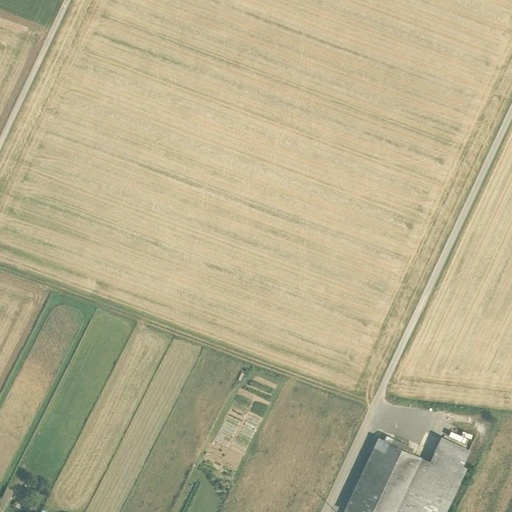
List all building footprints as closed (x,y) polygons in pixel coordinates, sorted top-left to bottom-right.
[(468,452),(440,440),(434,453),(444,457),(461,465),(468,452)] [(400,448),(385,441),(382,446),(380,450),(376,459),(392,466),(400,448)] [(414,454),(400,448),(392,466),(376,459),(351,511),(396,511),(419,462),(412,459),(414,454)] [(444,457),(434,453),(430,462),(426,472),(435,476),(444,457)] [(422,458),(414,454),(412,459),(419,462),(422,458)] [(430,462),(422,458),(419,462),(396,511),(440,511),(462,465),(461,465),(444,457),(435,476),(426,472),(430,462)]
